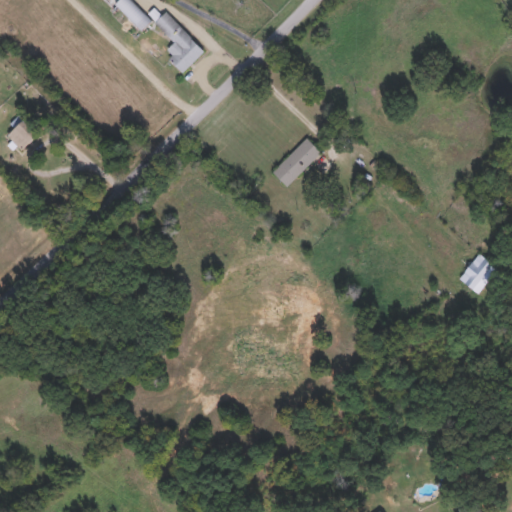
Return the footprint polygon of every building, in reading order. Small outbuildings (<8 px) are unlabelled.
[(115,3),(118,0),(132,0),(151,19),(141,29),(115,3)] [(174,41),(155,21),(166,10),(204,50),(183,70),(164,51),(174,41)] [(37,133),(22,148),(7,134),(22,119),(37,133)] [(287,186),(272,171),(306,137),(321,152),(287,186)] [(459,278),(478,252),(497,266),(478,292),(459,278)]
